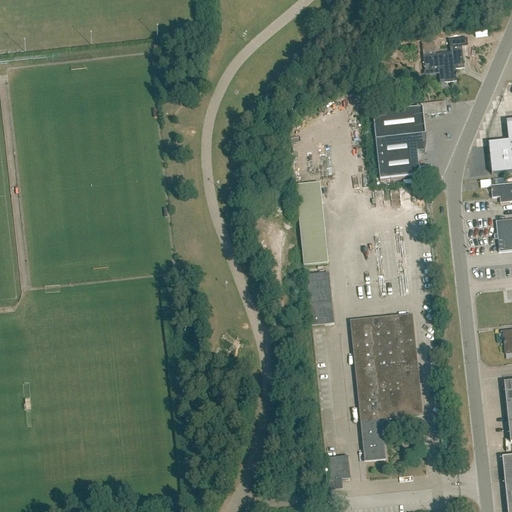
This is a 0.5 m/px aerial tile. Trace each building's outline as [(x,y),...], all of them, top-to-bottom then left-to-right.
[(464,66),(462,48),(468,48),(467,39),(449,41),(449,49),(450,54),(435,55),(434,43),(422,45),(423,56),(425,72),(444,70),(446,83),(456,82),(455,67),(464,66)] [(372,114),(375,142),(379,182),(419,178),(417,154),(424,153),(425,150),(425,148),(425,145),(426,142),(425,139),(425,136),(423,116),(447,114),(445,102),(416,106),(416,109),(372,114)] [(511,122),(506,123),(508,143),(488,145),(491,175),(492,175),(511,173),(511,122)] [(306,266),(331,265),(325,184),(301,186),(306,266)] [(511,185),(491,188),(492,200),(501,199),(502,205),(511,203),(511,185)] [(511,221),(496,223),(499,254),(511,252),(511,221)] [(328,275),(306,277),(312,328),(334,326),(328,275)] [(367,464),(390,462),(387,422),(425,418),(416,316),(354,321),(367,464)] [(511,331),(502,333),(504,353),(511,351),(511,331)] [(511,511),(511,457),(502,459),(507,511),(511,511)] [(330,483),(331,493),(341,492),(340,482),(351,481),(348,459),(338,460),(327,461),(326,461),(328,483),(330,483)]
